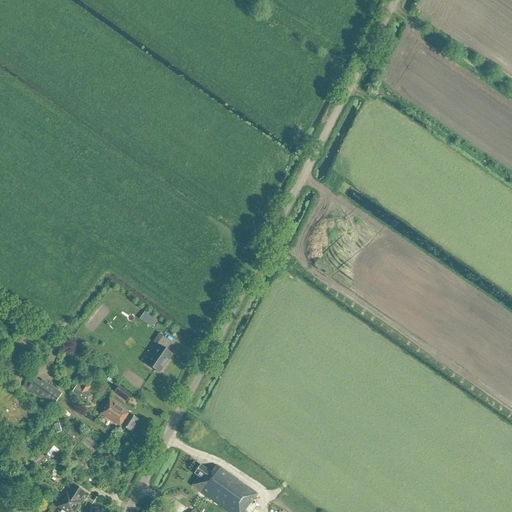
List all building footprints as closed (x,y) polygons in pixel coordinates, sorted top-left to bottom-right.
[(147,314),(142,321),(151,328),(157,321),(147,314)] [(157,344),(163,335),(159,333),(153,341),(157,344)] [(159,346),(158,348),(146,365),(159,374),(172,355),(159,346)] [(40,382),(31,375),(23,387),(53,407),(62,394),(42,380),(40,382)] [(87,392),(91,387),(85,383),(81,388),(77,385),(72,393),(88,404),(93,396),(87,392)] [(127,403),(133,395),(119,384),(113,392),(127,403)] [(131,433),(138,421),(129,415),(130,414),(121,408),(122,408),(110,400),(102,412),(122,425),(122,426),(131,433)] [(59,451),(53,447),(47,455),(53,459),(59,451)] [(39,468),(45,459),(39,455),(37,457),(34,455),(31,460),(34,462),(32,464),(39,468)] [(84,474),(72,465),(68,471),(80,480),(84,474)] [(211,473),(200,466),(194,474),(198,477),(192,487),(228,511),(244,511),(257,495),(216,466),(211,473)] [(79,501),(84,493),(74,486),(68,494),(67,493),(57,507),(62,510),(61,511),(74,511),(81,502),(79,501)] [(185,501),(193,506),(197,501),(189,496),(185,501)]
